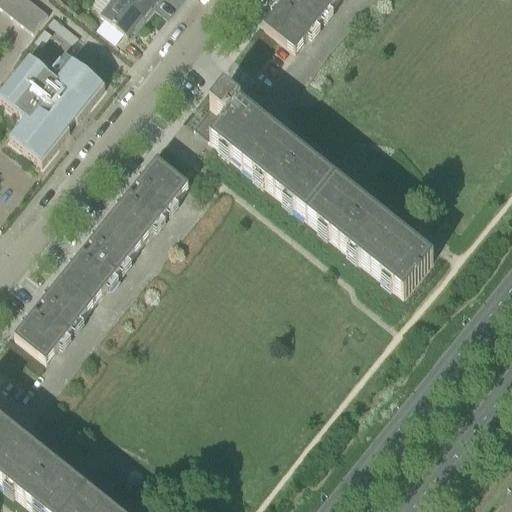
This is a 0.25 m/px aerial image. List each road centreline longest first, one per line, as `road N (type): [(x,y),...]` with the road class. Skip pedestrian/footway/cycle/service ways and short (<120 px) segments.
road 1 (residential): [(0,281),(224,0)]
road 2 (secondary): [(511,289),(333,511)]
road 3 (secondary): [(411,511),(511,386)]
